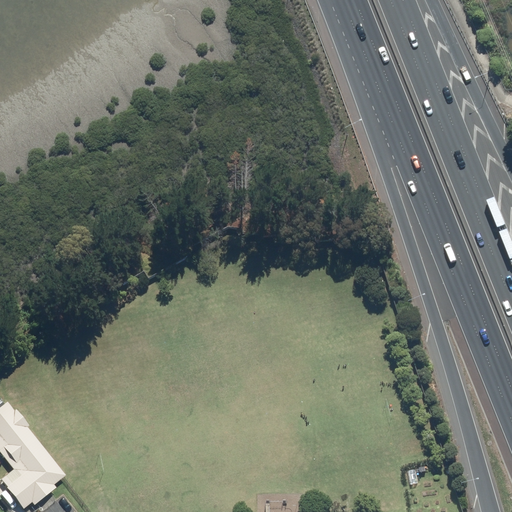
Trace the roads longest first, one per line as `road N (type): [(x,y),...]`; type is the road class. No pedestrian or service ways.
road 1 (motorway): [(489,511),(386,172),(345,0)]
road 2 (motorway): [(511,391),(353,0)]
road 3 (motorway): [(392,0),(511,298)]
road 4 (motorway): [(409,0),(511,170)]
